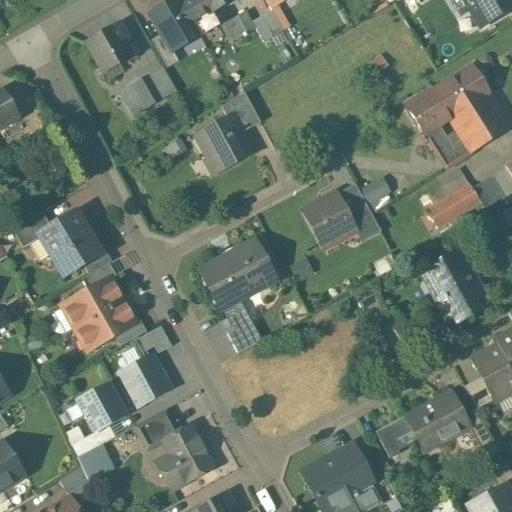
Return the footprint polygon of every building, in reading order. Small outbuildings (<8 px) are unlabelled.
[(176,0),(174,0),(149,15),(160,35),(170,53),(171,52),(198,37),(180,6),(176,0)] [(190,0),(180,6),(198,37),(217,26),(209,13),(231,0),(190,0)] [(511,0),(461,0),(480,32),(511,13),(511,0)] [(271,11),(251,23),(254,29),(262,43),(282,31),(271,11)] [(251,23),(244,12),(235,17),(245,35),(254,29),(251,23)] [(235,17),(224,24),(234,41),(242,36),(243,37),(244,36),(244,35),(245,35),(235,17)] [(112,28),(85,43),(103,74),(135,55),(123,34),(117,37),(112,28)] [(170,53),(160,35),(150,41),(165,69),(177,62),(171,52),(170,53)] [(380,57),(367,67),(373,75),(386,66),(380,57)] [(437,87),(477,149),(509,129),(470,67),(437,87)] [(146,108),(146,109),(160,100),(147,78),(133,86),(146,108)] [(477,149),(437,87),(431,91),(430,89),(405,105),(445,169),(477,149)] [(1,91),(0,91),(0,128),(2,127),(1,126),(16,117),(1,91)] [(259,123),(243,94),(220,107),(226,119),(231,117),(240,134),(259,123)] [(226,119),(197,135),(204,148),(208,150),(220,171),(251,154),(240,134),(231,117),(226,119)] [(511,162),(492,175),(509,203),(511,200),(511,162)] [(385,176),(364,189),(375,207),(396,194),(385,176)] [(373,220),(354,185),(335,195),(354,231),(373,220)] [(468,186),(425,211),(436,229),(479,203),(468,186)] [(334,198),(325,203),(321,202),(317,205),(316,208),(304,214),(303,212),(302,213),(321,248),(322,247),(321,246),(351,229),(352,231),(354,231),(335,195),(333,196),(334,198)] [(41,213),(11,231),(22,249),(38,239),(36,236),(50,228),(41,213)] [(50,228),(36,236),(38,239),(61,278),(100,255),(75,213),(50,228)] [(252,240),(218,258),(219,260),(196,272),(217,311),(220,309),(230,329),(248,320),(237,299),(274,280),(252,240)] [(487,306),(458,252),(423,272),(451,325),(487,306)] [(108,264),(81,280),(87,291),(108,279),(109,280),(115,276),(108,264)] [(109,280),(108,279),(87,291),(61,306),(74,329),(123,301),(116,290),(115,291),(109,280)] [(378,294),(357,305),(373,334),(394,323),(378,294)] [(130,313),(123,301),(74,329),(86,352),(113,337),(134,325),(134,324),(128,314),(130,313)] [(230,329),(225,332),(237,355),(261,342),(249,319),(230,329)] [(134,325),(113,337),(119,347),(145,333),(139,322),(134,324),(134,325)] [(160,328),(147,335),(154,348),(157,354),(170,347),(160,328)] [(511,331),(494,341),(497,346),(511,373),(511,331)] [(147,335),(138,340),(145,352),(154,348),(147,335)] [(497,346),(471,360),(480,378),(493,401),(494,403),(511,393),(511,373),(497,346)] [(152,355),(115,375),(121,384),(134,410),(135,411),(170,392),(171,391),(152,355)] [(480,378),(463,387),(475,410),(493,401),(480,378)] [(121,384),(110,390),(124,415),(134,410),(121,384)] [(107,385),(75,403),(84,419),(93,435),(108,427),(125,418),(110,390),(107,385)] [(449,392),(403,417),(415,440),(423,455),(468,429),(469,428),(464,420),(449,392)] [(73,426),(84,419),(75,403),(64,409),(73,426)] [(165,411),(133,428),(146,452),(162,444),(162,442),(177,434),(165,411)] [(493,444),(476,413),(464,420),(469,428),(468,429),(480,451),(493,444)] [(403,417),(374,433),(388,459),(397,454),(395,451),(415,440),(403,417)] [(93,435),(88,438),(94,449),(114,439),(108,427),(93,435)] [(177,434),(162,442),(162,444),(169,457),(155,464),(170,492),(212,470),(190,427),(177,434)] [(94,449),(88,438),(71,447),(78,458),(94,449)] [(2,443),(0,444),(0,489),(23,475),(2,443)] [(313,498),(365,471),(351,446),(300,474),(313,498)] [(511,478),(508,472),(504,465),(489,473),(499,491),(503,489),(506,493),(511,490),(511,478)] [(80,468),(58,482),(68,498),(73,506),(92,494),(80,468)] [(365,471),(313,498),(321,511),(327,511),(332,510),(340,505),(343,511),(369,511),(375,509),(383,505),(373,486),(365,471)] [(401,511),(403,511),(385,480),(373,486),(383,505),(375,509),(376,511),(401,511)] [(499,491),(467,509),(468,511),(511,511),(511,504),(506,493),(503,489),(499,491)] [(235,511),(226,495),(194,511),(235,511)] [(76,511),(73,506),(68,498),(45,511),(43,511),(42,511),(76,511)]
